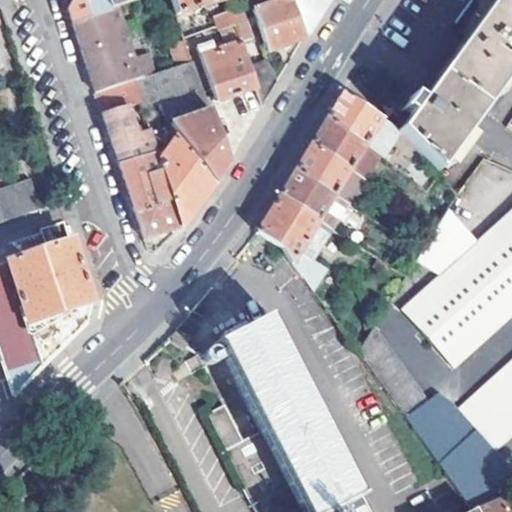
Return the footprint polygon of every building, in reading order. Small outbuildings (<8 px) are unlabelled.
[(109,10),(105,0),(72,0),(67,9),(73,24),(109,14),(109,10)] [(118,7),(140,0),(105,0),(109,10),(118,7)] [(224,0),(170,0),(176,17),(225,1),(224,0)] [(279,0),(251,10),(267,52),(305,38),(303,35),(291,0),(279,0)] [(324,0),(291,0),(303,35),(322,5),(324,0)] [(511,0),(491,0),(467,35),(469,37),(426,98),(422,103),(412,95),(408,104),(407,106),(401,112),(402,114),(406,111),(412,116),(402,133),(437,172),(473,124),(511,70),(511,0)] [(109,14),(73,24),(86,63),(96,95),(132,83),(156,75),(150,57),(135,62),(118,7),(109,10),(109,14)] [(251,38),(240,8),(229,12),(235,27),(240,42),(251,38)] [(229,12),(214,17),(219,33),(235,27),(229,12)] [(199,56),(214,101),(220,99),(255,87),(248,66),(240,42),(235,27),(219,33),(224,47),(199,56)] [(255,87),(261,101),(274,83),(267,61),(248,66),(255,87)] [(224,168),(227,164),(191,63),(156,75),(132,83),(139,102),(141,110),(158,104),(167,125),(176,136),(213,185),(224,168)] [(132,83),(96,95),(100,107),(102,112),(126,106),(139,102),(132,83)] [(339,98),(326,117),(378,158),(396,126),(343,91),(339,98)] [(147,128),(148,131),(167,125),(158,104),(141,110),(147,128)] [(126,106),(102,112),(105,122),(118,164),(155,151),(148,131),(147,128),(135,134),(126,106)] [(322,124),(310,144),(363,180),(378,158),(326,117),(322,124)] [(205,196),(213,185),(176,136),(158,158),(171,200),(181,228),(197,207),(205,196)] [(295,168),(348,204),(363,180),(310,144),(306,151),(295,168)] [(155,151),(118,164),(122,174),(134,211),(171,200),(158,158),(155,151)] [(278,194),(332,230),(348,204),(295,168),(290,175),(278,194)] [(0,188),(0,221),(40,209),(31,178),(0,188)] [(327,273),(312,261),(332,230),(278,194),(273,203),(257,232),(287,253),(317,293),(327,273)] [(134,211),(143,239),(174,230),(181,228),(171,200),(134,211)] [(403,314),(455,373),(511,320),(511,213),(477,246),(442,279),(403,314)] [(450,214),(417,264),(442,279),(477,246),(450,214)] [(73,248),(71,241),(0,263),(0,359),(6,381),(11,395),(40,368),(85,323),(90,302),(73,248)] [(356,511),(351,502),(359,497),(361,496),(268,318),(216,348),(246,407),(260,433),(242,443),(229,416),(224,407),(207,416),(257,511),(356,511)] [(500,499),(511,493),(511,474),(496,456),(511,440),(511,367),(461,414),(455,408),(440,397),(429,405),(374,331),(360,354),(473,511),(500,499)] [(246,407),(229,416),(242,443),(260,433),(246,407)] [(366,511),(359,497),(351,502),(356,511),(366,511)] [(507,511),(500,499),(473,511),(507,511)]
